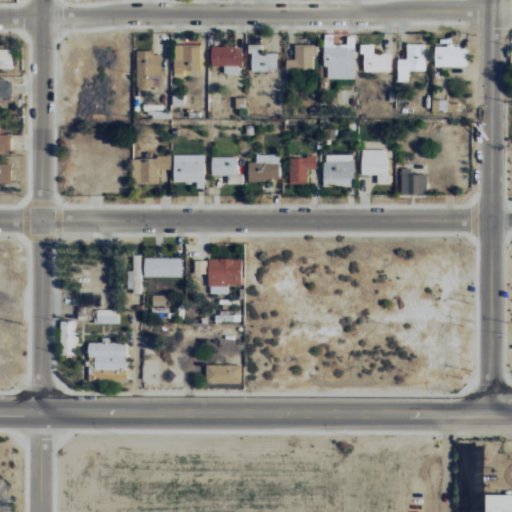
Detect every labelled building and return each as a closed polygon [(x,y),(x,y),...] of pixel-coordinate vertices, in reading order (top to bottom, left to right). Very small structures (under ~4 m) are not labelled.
[(355,79),(355,36),(347,36),(347,45),(324,45),(324,67),(327,67),(327,79),(355,79)] [(201,70),(201,44),(174,44),(174,77),(184,77),(184,70),(201,70)] [(278,71),(278,53),(262,53),(262,44),(250,44),(251,71),(278,71)] [(318,44),(294,44),(294,59),(286,59),(286,73),(313,74),(313,55),(317,55),(318,44)] [(390,53),(374,53),(374,44),(360,44),(361,53),(364,53),(364,72),(390,71),(390,53)] [(425,44),(407,44),(407,59),(398,59),(398,82),(409,82),(409,70),(426,70),(425,44)] [(241,75),(242,47),(212,46),(211,65),(224,65),(224,74),(241,75)] [(435,46),(435,66),(466,66),(466,46),(435,46)] [(12,49),(0,48),(0,68),(11,69),(12,49)] [(161,87),(161,51),(137,51),(137,93),(145,93),(146,86),(161,87)] [(11,98),(11,78),(0,78),(0,113),(1,98),(11,98)] [(433,101),(433,111),(462,111),(462,102),(433,101)] [(11,134),(0,134),(0,128),(0,151),(11,151),(11,134)] [(387,149),(361,149),(361,175),(378,175),(377,184),(391,184),(391,175),(387,175),(387,149)] [(173,182),(197,182),(196,188),(204,188),(205,155),(174,154),(173,182)] [(280,181),(279,154),(257,155),(257,162),(248,162),(248,181),(280,181)] [(354,155),(324,154),(324,185),(354,185),(354,155)] [(170,155),(146,155),(146,158),(133,158),(133,184),(159,183),(158,169),(171,169),(170,155)] [(238,157),(212,156),(212,174),(237,175),(238,157)] [(316,156),(290,157),(290,184),(308,184),(308,169),(316,168),(316,156)] [(11,163),(0,162),(0,182),(11,183),(11,163)] [(427,174),(411,174),(411,168),(401,168),(400,193),(427,193),(427,174)] [(140,255),(130,255),(130,270),(127,270),(127,291),(141,291),(140,255)] [(181,276),(182,258),(144,257),(144,276),(181,276)] [(228,293),(228,283),(241,284),(242,259),(209,258),(208,293),(228,293)] [(193,272),(206,273),(207,260),(194,260),(193,272)] [(96,323),(118,323),(118,310),(96,309),(96,323)] [(60,355),(76,355),(75,320),(59,321),(60,355)] [(94,368),(126,369),(127,342),(88,342),(88,357),(94,357),(94,368)] [(241,365),(206,365),(206,383),(241,383),(241,365)] [(483,511),(457,511),(457,493),(483,493),(483,511)] [(511,493),(511,511),(483,511),(483,493),(511,493)]
